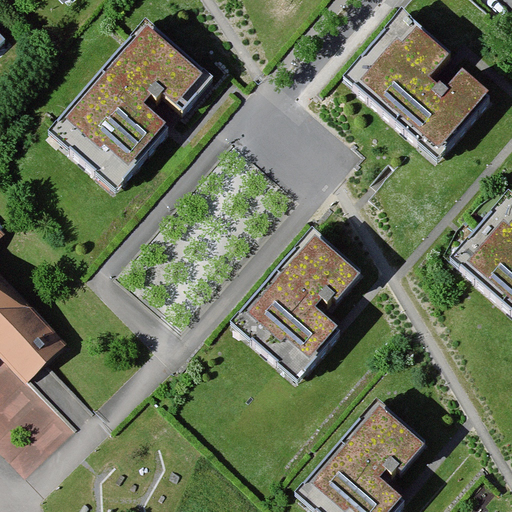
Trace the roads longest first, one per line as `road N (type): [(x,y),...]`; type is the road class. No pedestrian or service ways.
road 1 (residential): [(279,107),(262,92),(99,281),(175,351)]
road 2 (residential): [(175,351),(346,163),(279,107)]
road 3 (residential): [(279,107),(373,0)]
